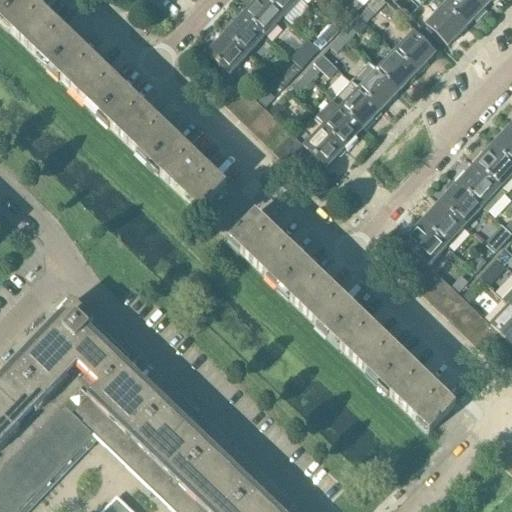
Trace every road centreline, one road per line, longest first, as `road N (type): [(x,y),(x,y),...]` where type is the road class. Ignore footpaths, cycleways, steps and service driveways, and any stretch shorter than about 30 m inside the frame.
road 1 (residential): [(315,511),(67,266)]
road 2 (residential): [(349,260),(149,68)]
road 3 (residential): [(349,260),(511,75)]
road 4 (residential): [(506,416),(349,260)]
road 5 (residential): [(414,511),(506,416)]
